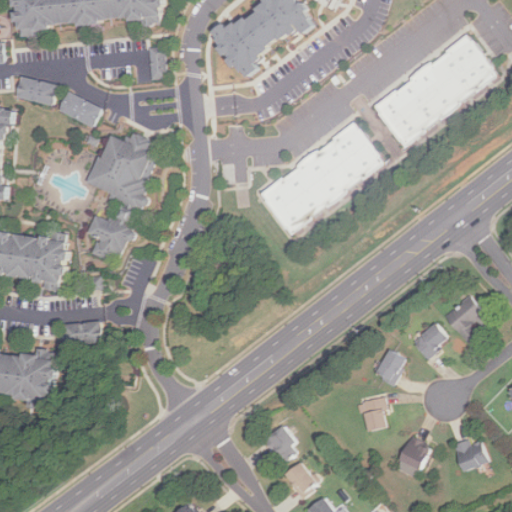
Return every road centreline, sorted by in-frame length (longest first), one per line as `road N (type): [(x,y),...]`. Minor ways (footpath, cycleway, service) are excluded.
road 1 (primary): [(75,511),(511,174)]
road 2 (residential): [(212,0),(195,27),(191,64),(198,210),(148,331),(160,375),(197,418)]
